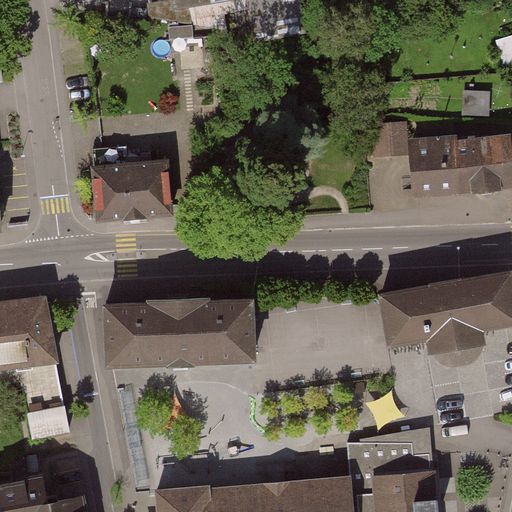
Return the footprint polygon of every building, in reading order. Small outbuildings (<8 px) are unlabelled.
[(171,0),(172,1),(153,5),(154,18),(218,30),(220,45),(302,31),(296,0),(171,0)] [(492,112),(492,90),(467,90),(467,112),(492,112)] [(374,127),(367,128),(369,153),(377,152),(377,156),(407,154),(405,123),(374,125),(374,127)] [(456,137),(413,142),(417,194),(511,184),(511,176),(508,139),(477,142),(476,136),(470,137),(471,142),(457,144),(456,137)] [(168,161),(92,167),(97,216),(173,209),(168,161)] [(511,275),(382,298),(392,353),(433,346),(435,360),(489,351),(486,337),(511,332),(511,275)] [(254,299),(109,306),(112,371),(181,368),(257,364),(254,299)] [(48,304),(0,310),(0,378),(57,371),(48,304)] [(398,392),(374,399),(382,424),(406,416),(398,392)] [(70,409),(31,414),(35,443),(74,438),(70,409)] [(351,467),(157,483),(159,511),(437,511),(433,459),(428,428),(349,441),(351,467)] [(33,481),(0,487),(0,511),(83,511),(82,504),(37,510),(33,481)]
